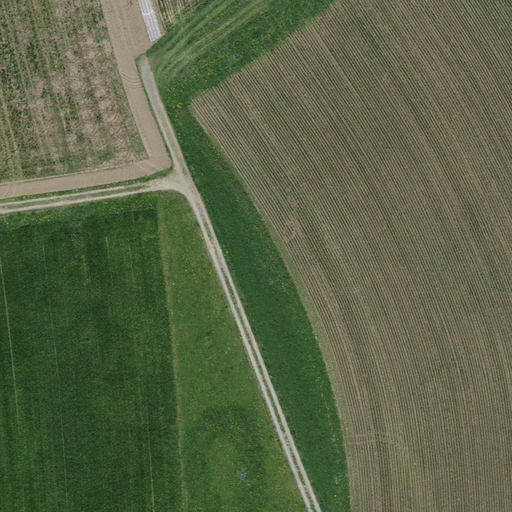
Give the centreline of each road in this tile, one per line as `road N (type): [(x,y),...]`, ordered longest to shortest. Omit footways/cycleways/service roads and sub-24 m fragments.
road 1 (track): [(140,61),(311,511)]
road 2 (track): [(185,180),(0,210)]
